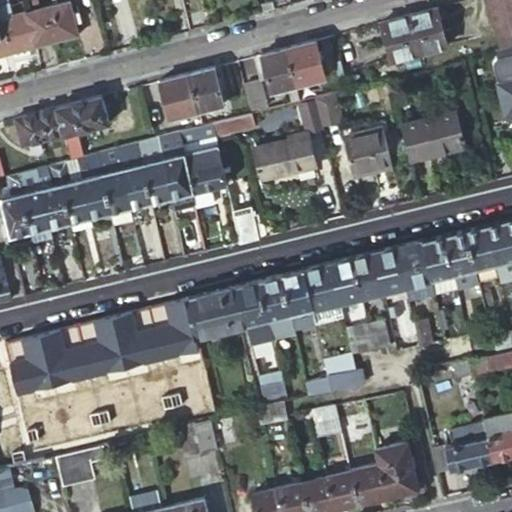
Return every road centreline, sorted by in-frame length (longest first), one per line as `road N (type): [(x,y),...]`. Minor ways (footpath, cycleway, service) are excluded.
road 1 (residential): [(0,321),(511,194)]
road 2 (residential): [(0,98),(381,0)]
